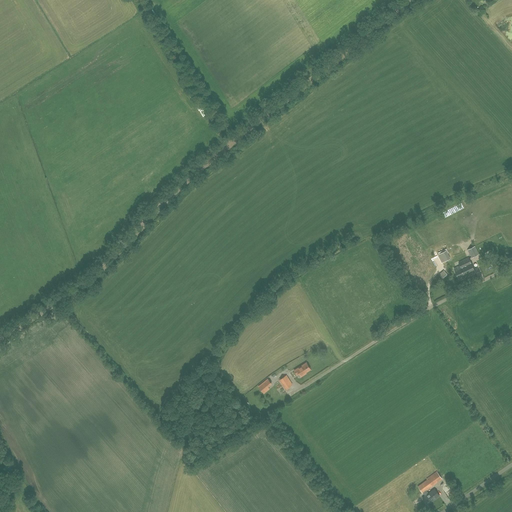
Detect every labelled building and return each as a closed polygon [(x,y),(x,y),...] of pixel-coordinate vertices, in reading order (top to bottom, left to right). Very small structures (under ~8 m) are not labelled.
[(472,258),(479,254),(475,246),(468,250),(472,258)] [(460,280),(475,273),(468,258),(459,262),(460,265),(454,268),(460,280)] [(304,373),(310,369),(306,363),(294,370),(297,375),(299,373),(301,376),(304,374),(304,373)] [(285,389),(292,385),(286,375),(279,380),(285,389)] [(264,393),(269,389),(267,386),(271,383),(268,379),(259,387),(264,393)] [(437,472),(432,476),(437,482),(442,479),(437,472)] [(437,482),(432,476),(427,480),(428,480),(418,487),(422,493),(423,493),(425,496),(422,498),(427,505),(439,496),(435,489),(428,494),(426,490),(437,482)]
